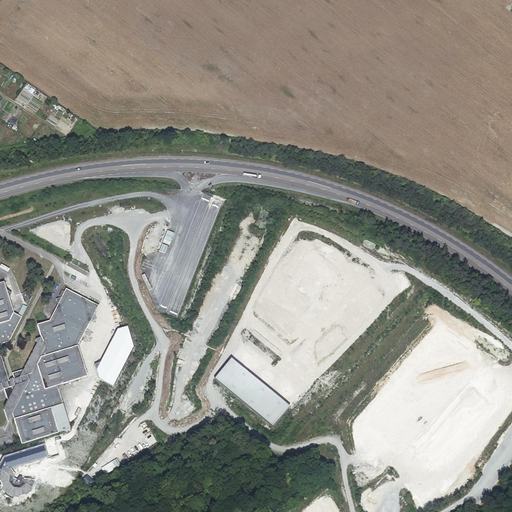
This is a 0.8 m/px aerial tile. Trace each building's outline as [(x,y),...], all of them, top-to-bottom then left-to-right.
[(166,230),(162,242),(170,245),(173,232),(166,230)] [(162,243),(159,250),(164,252),(167,246),(162,243)] [(0,379),(4,378),(5,382),(10,380),(13,391),(9,399),(14,413),(18,406),(28,436),(66,423),(60,404),(64,397),(64,396),(70,394),(66,382),(70,374),(95,366),(85,334),(98,309),(103,307),(102,301),(106,293),(73,276),(68,285),(63,287),(64,293),(55,309),(43,314),(48,326),(42,328),(43,332),(42,333),(29,359),(18,363),(20,369),(15,371),(6,346),(2,343),(7,333),(14,330),(27,305),(19,301),(14,287),(17,282),(11,278),(8,270),(0,272),(0,379)] [(32,280),(27,282),(30,290),(35,288),(32,280)] [(29,293),(24,302),(28,304),(32,295),(29,293)] [(136,314),(126,316),(108,351),(103,353),(107,367),(123,375),(143,334),(136,314)] [(230,359),(214,379),(273,427),(289,407),(230,359)] [(34,482),(34,481),(22,479),(19,486),(19,488),(11,486),(10,483),(11,479),(12,478),(7,465),(1,468),(0,468),(0,482),(4,493),(10,496),(16,497),(29,492),(34,482)] [(82,480),(88,485),(93,480),(87,474),(82,480)]
